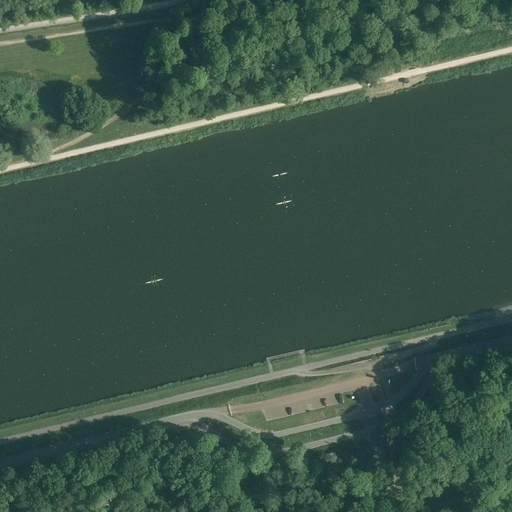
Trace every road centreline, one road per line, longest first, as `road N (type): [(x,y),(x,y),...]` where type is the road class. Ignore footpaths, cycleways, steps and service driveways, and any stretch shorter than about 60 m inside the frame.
road 1 (tertiary): [(176,419),(250,451),(280,452),(388,424),(454,353)]
road 2 (tertiary): [(454,353),(429,363),(371,413),(291,433),(265,436),(212,416),(176,419)]
road 3 (tertiary): [(0,462),(176,419)]
